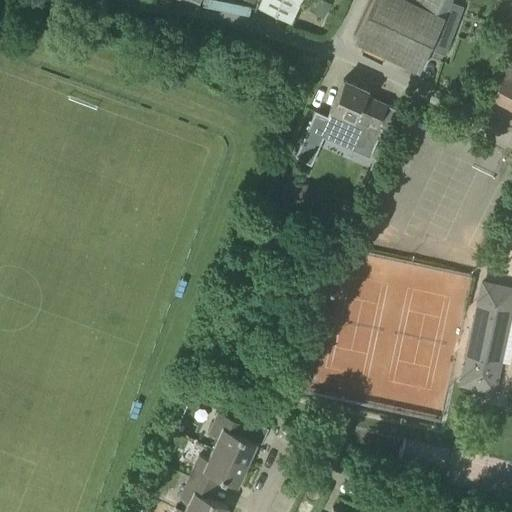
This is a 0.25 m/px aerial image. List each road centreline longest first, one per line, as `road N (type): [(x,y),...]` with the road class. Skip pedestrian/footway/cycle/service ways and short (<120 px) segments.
road 1 (residential): [(327,47),(192,8),(17,0)]
road 2 (residential): [(327,47),(511,136)]
road 3 (residential): [(414,511),(303,460),(280,469),(261,511)]
